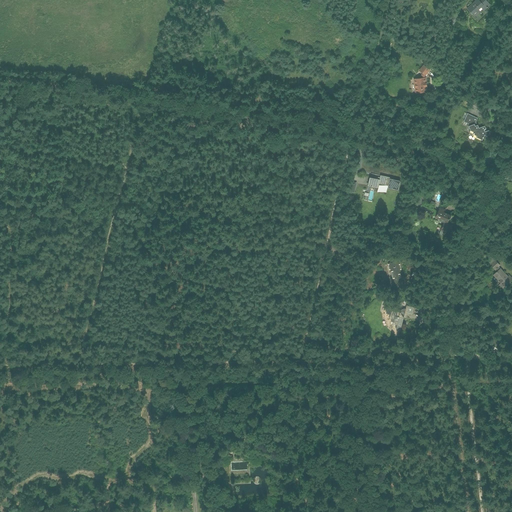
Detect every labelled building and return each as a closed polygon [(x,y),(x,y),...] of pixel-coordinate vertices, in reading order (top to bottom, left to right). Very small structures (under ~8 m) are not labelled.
[(481,0),(476,0),(468,8),(473,14),(481,7),(484,10),(490,5),(485,0),(482,0),(482,1),(481,0)] [(455,13),(450,21),(454,24),(460,17),(455,13)] [(390,39),(396,42),(399,36),(393,33),(390,39)] [(419,70),(422,73),(425,75),(425,76),(430,70),(424,64),(419,70)] [(425,75),(422,73),(422,74),(422,78),(414,79),(416,93),(427,91),(425,78),(425,75)] [(469,124),(470,126),(469,126),(471,130),(470,132),(473,133),(473,134),(474,135),(474,134),(477,136),(477,137),(482,140),(484,136),(487,137),(488,135),(490,134),(489,130),(485,131),(484,129),(486,128),(485,126),(479,128),(478,125),(477,125),(476,122),(477,118),(468,113),(464,121),(469,124)] [(370,177),(368,185),(378,187),(379,183),(390,186),(389,188),(398,190),(400,181),(390,178),(390,177),(381,175),(380,179),(370,177)] [(439,208),(436,217),(441,220),(440,221),(444,223),(440,230),(448,234),(452,225),(447,223),(451,215),(444,212),(444,211),(439,208)] [(490,265),(497,272),(494,275),(501,283),(500,284),(503,288),(511,279),(511,278),(509,276),(508,277),(500,269),(501,268),(499,267),(500,265),(495,260),(490,265)] [(399,261),(388,263),(390,272),(391,271),(393,278),(391,279),(393,288),(400,287),(399,280),(402,280),(400,271),(401,271),(399,261)] [(389,319),(393,320),(393,324),(397,325),(397,326),(396,330),(401,331),(401,327),(404,318),(405,318),(406,318),(407,317),(408,317),(409,316),(409,315),(409,314),(413,315),(414,307),(406,305),(406,309),(405,309),(404,309),(403,309),(402,309),(401,310),(401,311),(400,312),(391,309),(387,309),(386,313),(389,314),(390,314),(389,319)]
